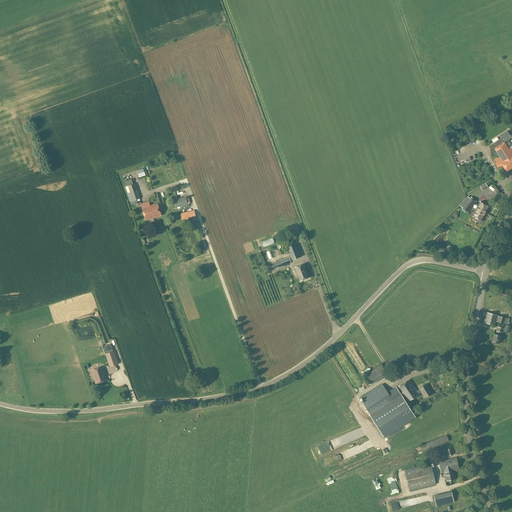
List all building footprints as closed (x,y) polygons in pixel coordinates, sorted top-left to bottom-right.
[(511,145),(508,140),(510,139),(511,137),(511,135),(510,135),(504,126),(494,133),(498,141),(489,147),(492,156),(498,154),(500,157),(495,159),(498,168),(504,166),(507,171),(511,167),(511,145)] [(138,178),(145,175),(143,168),(136,171),(138,178)] [(135,184),(134,185),(132,179),(128,180),(127,176),(123,177),(126,186),(125,187),(131,206),(137,204),(135,200),(139,199),(135,184)] [(471,197),(467,201),(465,200),(462,203),(460,205),(462,207),(462,208),(467,212),(476,202),(471,197)] [(189,198),(186,198),(175,201),(176,208),(187,205),(187,204),(190,203),(189,198)] [(158,204),(150,206),(149,202),(141,205),(146,220),(161,215),(158,204)] [(482,222),(490,207),(480,202),(472,216),(482,222)] [(194,210),(181,214),(182,219),(195,216),(194,210)] [(263,248),(275,243),(272,238),(261,242),(263,248)] [(291,261),(301,257),(296,244),(295,241),(285,244),(287,248),(291,261)] [(289,257),(267,265),(270,271),(275,269),(274,268),(278,267),(278,268),(291,263),(289,257)] [(300,281),(309,278),(304,265),(295,268),(300,281)] [(511,299),(511,293),(499,290),(498,296),(511,299)] [(510,322),(509,322),(510,319),(497,315),(487,312),(484,323),(495,326),(496,322),(508,325),(509,325),(510,322)] [(498,332),(497,335),(494,334),(492,342),(499,344),(501,336),(502,333),(498,332)] [(118,364),(114,351),(105,354),(110,367),(118,364)] [(425,370),(429,369),(428,363),(407,367),(409,374),(425,370)] [(365,374),(371,383),(385,375),(379,366),(365,374)] [(92,371),(96,383),(106,380),(102,368),(92,371)] [(419,395),(419,394),(422,392),(422,393),(425,398),(432,393),(429,389),(426,385),(420,389),(417,391),(409,380),(388,393),(385,389),(382,384),(361,397),(364,402),(362,403),(372,419),(382,434),(412,413),(403,399),(405,398),(408,402),(419,395)] [(423,452),(449,441),(446,435),(421,446),(423,452)] [(444,446),(434,449),(436,457),(446,453),(444,446)] [(445,472),(453,470),(458,469),(456,458),(439,462),(441,473),(445,472)] [(410,491),(436,485),(431,464),(405,470),(410,491)] [(455,479),(453,470),(445,472),(447,481),(455,479)] [(434,496),(436,507),(454,502),(452,492),(434,496)]
